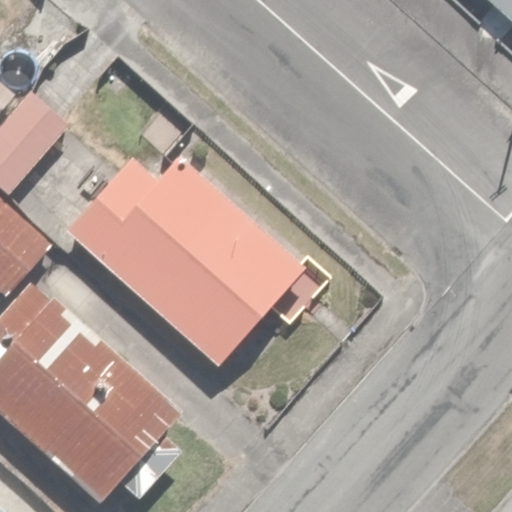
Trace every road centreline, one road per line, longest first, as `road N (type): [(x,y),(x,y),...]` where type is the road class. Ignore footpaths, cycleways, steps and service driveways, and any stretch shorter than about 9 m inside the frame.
road 1 (residential): [(265,0),(511,216)]
road 2 (residential): [(511,307),(328,511)]
